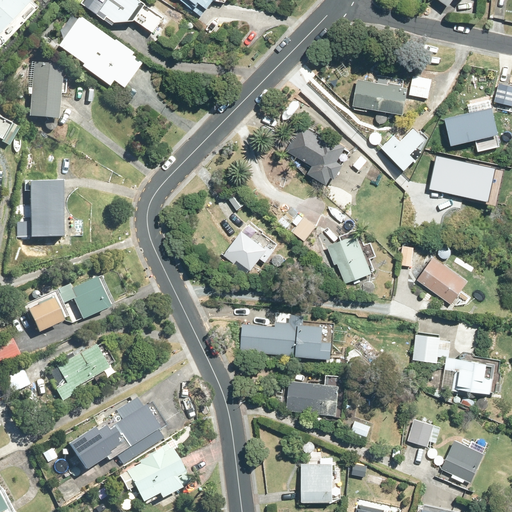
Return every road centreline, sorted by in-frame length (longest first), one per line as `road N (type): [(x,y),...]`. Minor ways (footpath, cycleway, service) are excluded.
road 1 (residential): [(336,6),(149,205),(151,240),(224,398),(243,511)]
road 2 (residential): [(336,6),(511,44)]
